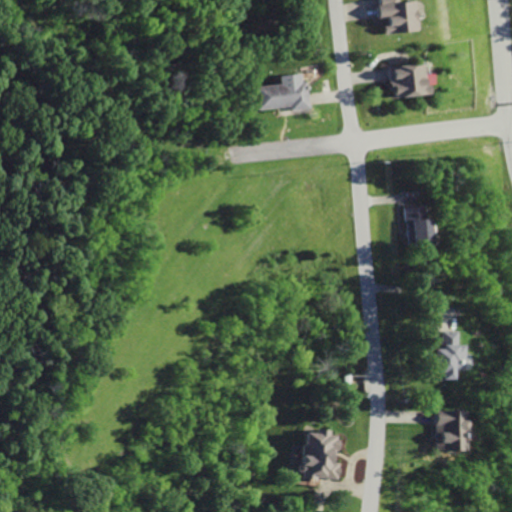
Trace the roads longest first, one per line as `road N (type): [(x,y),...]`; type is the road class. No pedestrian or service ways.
road 1 (residential): [(367,511),(375,399),(351,140)]
road 2 (residential): [(509,124),(235,154)]
road 3 (residential): [(496,0),(511,146)]
road 4 (residential): [(351,140),(335,0)]
